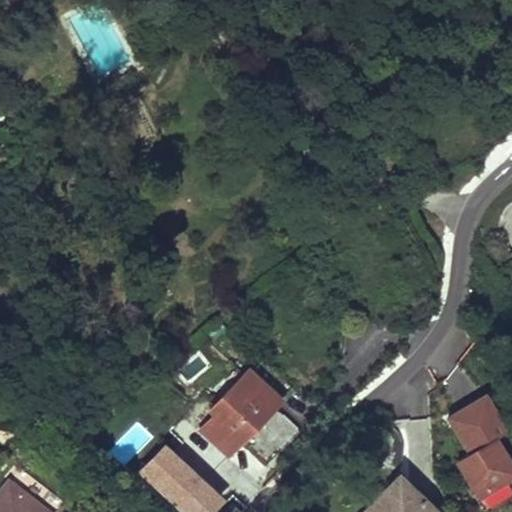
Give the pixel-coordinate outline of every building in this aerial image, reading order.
[(247,368),(211,407),(215,410),(200,426),(224,448),(234,437),(266,466),(299,429),(274,405),(280,398),(247,368)] [(479,497),(511,476),(511,471),(511,472),(493,441),(505,433),(483,398),(448,419),(470,453),(456,462),(476,493),(479,497)] [(212,511),(225,499),(163,442),(136,471),(180,511),(212,511)] [(511,476),(479,497),(476,493),(473,496),(482,511),(484,511),(511,494),(511,471),(511,472),(511,471),(511,476)] [(0,511),(52,511),(56,507),(7,473),(0,482),(0,511)] [(429,511),(431,510),(397,478),(364,511),(429,511)]
